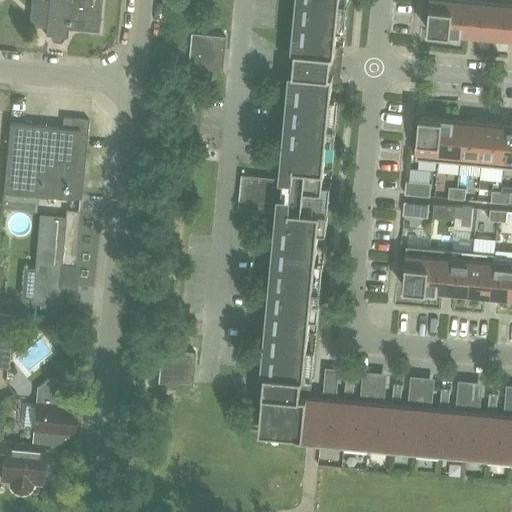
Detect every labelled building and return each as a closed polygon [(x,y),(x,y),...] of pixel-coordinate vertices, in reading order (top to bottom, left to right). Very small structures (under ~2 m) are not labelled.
[(48,0),(45,34),(66,36),(67,23),(80,24),(80,29),(97,31),(100,0),(83,0),(84,1),(74,0),(48,0)] [(300,0),(296,54),(294,70),(333,74),(340,3),(348,4),(348,2),(340,1),(340,0),(300,0)] [(431,0),(428,31),(450,33),(453,0),(431,0)] [(472,35),(475,0),(453,0),(450,33),(472,35)] [(494,37),(497,1),(484,0),(475,0),(472,35),(494,37)] [(511,2),(497,1),(494,37),(511,38),(511,2)] [(222,70),(224,49),(225,36),(191,32),(187,67),(222,70)] [(313,289),(316,262),(320,214),(328,214),(328,212),(320,212),(328,128),(336,128),(336,126),(328,126),(333,74),(294,70),(294,76),(265,380),(263,394),(260,431),(307,435),(320,437),(323,396),(311,395),(313,376),(305,375),(313,291),(321,292),(321,290),(313,289)] [(442,117),(420,115),(416,158),(438,160),(442,117)] [(9,121),(3,191),(72,198),(74,180),(82,181),(88,119),(68,117),(67,127),(9,121)] [(464,119),(442,117),(438,160),(460,162),(464,119)] [(464,119),(460,162),(481,164),(486,121),(464,119)] [(507,124),(486,121),(481,164),(503,166),(507,124)] [(511,123),(507,124),(503,166),(511,167),(511,123)] [(242,174),(240,194),(239,208),(273,211),(276,177),(263,176),(242,174)] [(432,182),(406,180),(405,193),(430,195),(432,182)] [(457,198),(458,187),(450,186),(448,197),(457,198)] [(458,187),(457,198),(466,199),(467,188),(458,187)] [(500,202),(501,191),(492,190),(491,201),(500,202)] [(500,202),(508,203),(510,192),(501,191),(500,202)] [(405,200),(403,214),(428,216),(430,203),(405,200)] [(455,216),(456,205),(448,204),(447,216),(455,216)] [(465,206),(456,205),(455,216),(464,217),(465,206)] [(73,286),(79,209),(66,208),(65,219),(43,217),(36,298),(53,300),(55,277),(60,277),(59,284),(73,286)] [(498,220),(499,209),(491,208),(490,220),(498,220)] [(508,210),(499,209),(498,220),(507,221),(508,210)] [(404,288),(426,290),(430,247),(408,245),(404,288)] [(452,249),(430,247),(426,290),(448,292),(452,249)] [(448,292),(469,294),(473,251),(452,249),(448,292)] [(495,253),(473,251),(469,294),(491,296),(495,253)] [(491,296),(511,297),(511,261),(495,260),(496,253),(495,253),(491,296)] [(0,365),(9,367),(13,312),(0,310),(0,365)] [(161,348),(158,382),(192,386),(195,352),(177,350),(161,348)] [(347,378),(346,388),(354,389),(355,378),(347,378)] [(393,392),(402,393),(403,383),(394,382),(393,392)] [(442,387),(441,397),(450,398),(451,387),(442,387)] [(346,388),(345,398),(349,399),(353,399),(354,389),(346,388)] [(490,391),(489,402),(498,402),(499,392),(490,391)] [(393,392),(392,403),(396,403),(401,404),(402,393),(393,392)] [(345,439),(349,399),(345,398),(323,396),(320,437),(345,439)] [(441,397),(440,407),(444,408),(449,408),(450,398),(441,397)] [(373,401),(353,399),(349,399),(345,439),(369,441),(373,401)] [(369,441),(393,444),(396,403),(392,403),(373,401),(369,441)] [(489,402),(488,412),(492,412),(497,413),(498,402),(489,402)] [(393,444),(417,446),(420,406),(401,404),(396,403),(393,444)] [(440,448),(444,408),(440,407),(420,406),(417,446),(440,448)] [(468,410),(449,408),(444,408),(440,448),(464,450),(468,410)] [(492,412),(488,412),(468,410),(464,450),(488,453),(492,412)] [(511,442),(511,414),(497,413),(492,412),(488,453),(511,455),(511,442)]
